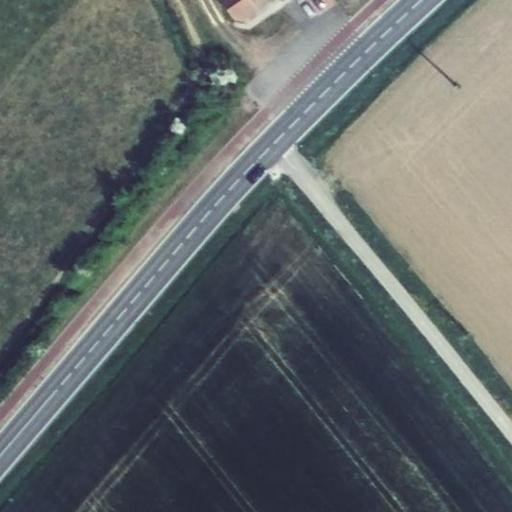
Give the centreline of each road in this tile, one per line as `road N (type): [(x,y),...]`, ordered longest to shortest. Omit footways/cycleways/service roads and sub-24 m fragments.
road 1 (secondary): [(0,456),(273,143)]
road 2 (unclassified): [(273,143),(511,433)]
road 3 (secondary): [(273,143),(421,0)]
